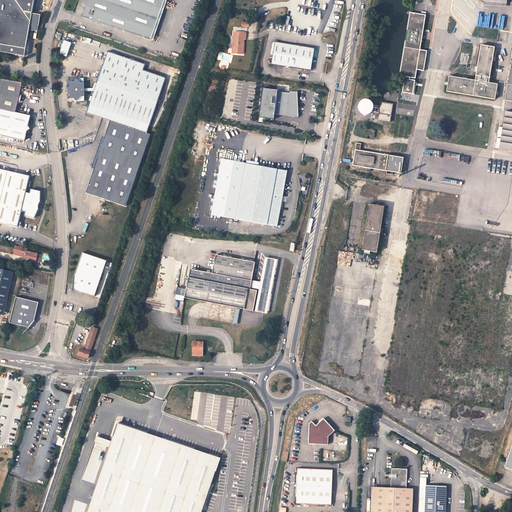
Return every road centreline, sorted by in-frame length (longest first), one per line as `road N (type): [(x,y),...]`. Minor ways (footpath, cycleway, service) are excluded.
road 1 (primary): [(294,374),(299,311),(362,0)]
road 2 (primary): [(353,0),(276,367)]
road 3 (unclassified): [(59,0),(43,65),(62,251),(50,331)]
road 4 (unknown): [(149,413),(103,399),(64,511)]
road 5 (tertiary): [(474,476),(355,405)]
road 6 (secondary): [(0,360),(77,373),(133,370)]
